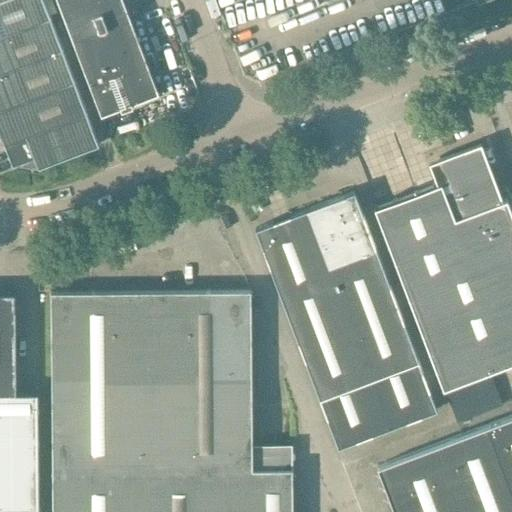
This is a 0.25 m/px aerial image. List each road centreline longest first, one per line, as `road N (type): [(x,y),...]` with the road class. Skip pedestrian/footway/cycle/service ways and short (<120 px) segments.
road 1 (unclassified): [(238,132),(511,28)]
road 2 (unclassified): [(0,212),(36,209),(238,132)]
road 3 (unclassified): [(238,132),(188,0)]
